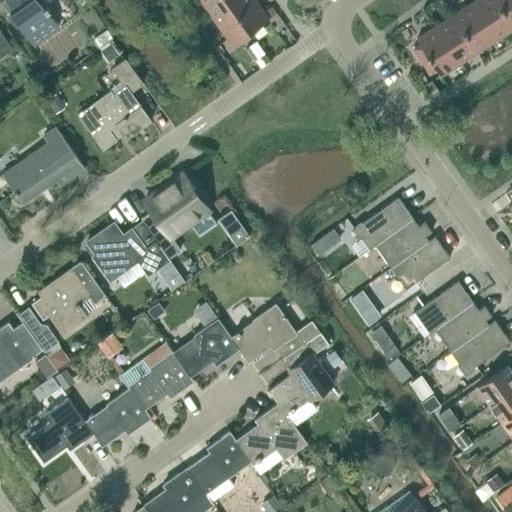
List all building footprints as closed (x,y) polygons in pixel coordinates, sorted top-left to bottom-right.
[(10,0),(15,7),(10,10),(34,44),(59,26),(48,10),(50,9),(47,5),(45,6),(40,0),(10,0)] [(230,4),(227,0),(200,0),(212,17),(230,4)] [(235,0),(230,4),(250,32),(268,19),(263,11),(255,0),(235,0)] [(504,8),(498,0),(475,0),(471,3),(483,21),(504,8)] [(511,0),(498,0),(504,8),(511,2),(511,0)] [(451,16),(463,35),(483,21),(471,3),(451,16)] [(232,45),(250,32),(230,4),(212,17),(232,45)] [(272,5),(263,11),(268,19),(277,13),(272,5)] [(483,21),(495,40),(511,29),(511,21),(504,8),(483,21)] [(430,29),(443,48),(463,35),(451,16),(430,29)] [(495,40),(483,21),(463,35),(475,53),(495,40)] [(422,61),(443,48),(430,29),(417,38),(421,44),(414,49),(422,61)] [(0,55),(12,47),(0,30),(0,55)] [(106,31),(96,38),(101,45),(111,38),(106,31)] [(463,35),(443,48),(455,66),(475,53),(463,35)] [(257,41),(246,48),(254,60),(256,59),(261,67),(270,60),(265,53),(257,41)] [(112,43),(101,50),(109,61),(119,53),(112,43)] [(455,66),(443,48),(422,61),(430,74),(437,69),(441,75),(455,66)] [(111,90),(78,114),(103,149),(117,139),(114,135),(121,130),(127,138),(152,120),(131,92),(143,83),(125,59),(112,68),(125,86),(114,94),(111,90)] [(56,93),(47,99),(56,112),(65,106),(56,93)] [(46,141),(3,172),(23,201),(56,178),(60,184),(84,168),(55,125),(42,134),(46,141)] [(159,205),(140,218),(160,245),(172,237),(170,234),(179,228),(180,229),(207,210),(193,190),(195,189),(184,173),(152,195),(159,205)] [(376,213),(354,228),(370,249),(378,243),(378,242),(413,217),(398,196),(380,209),(384,214),(379,218),(376,213)] [(233,211),(219,221),(227,232),(240,222),(233,211)] [(413,217),(378,242),(378,243),(394,265),(423,245),(423,244),(420,240),(432,231),(425,221),(419,225),(413,217)] [(114,223),(88,242),(96,254),(93,256),(110,280),(139,259),(137,256),(146,250),(148,253),(152,258),(163,251),(142,221),(123,235),(114,223)] [(319,238),(311,243),(318,254),(340,238),(333,228),(319,238)] [(394,265),(391,267),(406,288),(427,273),(426,271),(430,267),(432,270),(450,257),(435,235),(423,244),(423,245),(394,265)] [(78,305),(91,296),(95,301),(106,293),(82,260),(47,285),(51,291),(32,304),(43,319),(49,315),(63,334),(87,317),(78,305)] [(169,260),(157,269),(164,278),(176,270),(169,260)] [(386,271),(380,275),(384,281),(390,277),(386,271)] [(375,291),(386,283),(384,281),(380,275),(369,283),(375,291)] [(435,297),(414,312),(430,333),(438,327),(438,326),(473,301),(458,280),(440,293),(444,298),(439,302),(435,297)] [(159,301),(147,309),(153,318),(165,309),(159,301)] [(473,301),(438,326),(438,327),(454,348),(454,349),(483,328),(482,328),(479,324),(492,315),(484,305),(479,309),(473,301)] [(230,335),(239,348),(247,361),(270,345),(274,350),(277,347),(284,358),(321,331),(312,319),(297,330),(277,302),(230,335)] [(29,306),(18,313),(23,321),(34,337),(42,348),(44,351),(59,341),(47,323),(41,322),(29,306)] [(239,348),(230,335),(217,317),(171,350),(191,377),(213,361),(215,364),(239,348)] [(454,348),(451,350),(466,372),(487,357),(485,354),(490,351),(492,354),(510,341),(495,319),(482,328),(483,328),(454,349),(454,348)] [(32,355),(42,348),(34,337),(23,321),(13,328),(8,321),(0,326),(0,380),(33,356),(32,355)] [(399,350),(381,325),(371,332),(388,357),(399,350)] [(278,402),(296,425),(318,409),(311,400),(335,383),(313,353),(329,342),(321,331),(284,358),(291,367),(288,369),(291,373),(268,390),(277,403),(278,402)] [(108,357),(123,347),(112,332),(98,342),(108,357)] [(335,348),(326,354),(331,362),(340,357),(335,348)] [(145,410),(145,409),(167,394),(170,397),(193,380),(191,377),(171,350),(148,367),(141,357),(118,374),(129,388),(145,410)] [(46,354),(35,361),(47,378),(58,370),(46,354)] [(490,404),(511,388),(511,370),(508,365),(477,386),(490,404)] [(406,366),(396,373),(401,382),(412,374),(406,366)] [(75,381),(66,368),(55,376),(64,389),(75,381)] [(421,374),(409,382),(421,399),(433,391),(421,374)] [(84,420),(91,431),(102,446),(124,430),(127,435),(151,417),(145,409),(145,410),(129,388),(84,420)] [(511,415),(511,388),(490,404),(502,422),(511,415)] [(93,433),(91,431),(84,420),(71,402),(25,435),(44,462),(67,445),(70,449),(93,433)] [(308,442),(296,425),(278,402),(277,403),(254,419),(257,423),(236,439),(251,461),(254,466),(255,465),(261,473),(283,457),(284,459),(308,442)] [(460,422),(449,406),(438,413),(450,430),(460,422)] [(511,415),(502,422),(511,435),(511,415)] [(462,429),(454,435),(464,449),(472,443),(462,429)] [(251,461),(236,439),(230,430),(206,448),(209,452),(186,468),(205,494),(206,493),(251,461)] [(379,443),(369,466),(388,474),(398,451),(379,443)] [(476,453),(466,460),(473,469),(483,462),(476,453)] [(315,467),(315,473),(319,478),(327,472),(320,463),(315,467)] [(352,482),(358,473),(344,463),(338,473),(352,482)] [(188,511),(209,497),(206,493),(205,494),(186,468),(163,484),(167,489),(144,505),(148,511),(188,511)] [(497,472),(486,480),(494,491),(505,484),(497,472)] [(329,473),(321,479),(328,488),(335,483),(329,473)] [(511,485),(508,488),(496,497),(507,511),(511,508),(511,485)] [(426,511),(411,490),(379,511),(426,511)] [(261,503),(267,511),(271,511),(281,505),(273,494),(261,503)]
